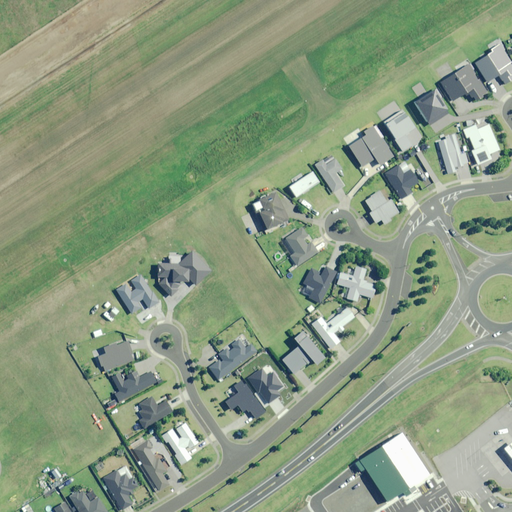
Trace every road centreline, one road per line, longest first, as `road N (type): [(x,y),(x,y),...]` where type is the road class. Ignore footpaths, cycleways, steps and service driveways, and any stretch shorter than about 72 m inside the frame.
road 1 (residential): [(235,460),(370,343),(387,313),(400,253)]
road 2 (primary): [(499,327),(359,413)]
road 3 (primary): [(359,413),(229,511)]
road 4 (primary): [(359,413),(471,299)]
